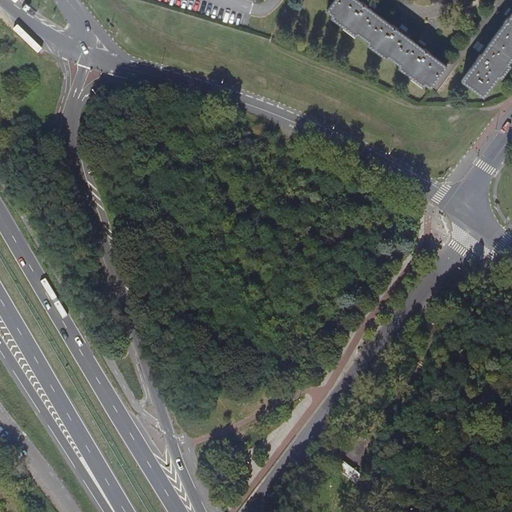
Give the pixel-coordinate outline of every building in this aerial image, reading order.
[(431,88),(442,72),(447,65),(357,0),(335,0),(327,11),(431,88)] [(511,13),(464,77),(486,94),(511,58),(511,13)] [(367,203),(374,192),(342,169),(327,189),(342,200),(349,190),(367,203)] [(288,314),(311,331),(400,212),(377,195),(288,314)] [(191,224),(209,312),(251,303),(246,277),(225,282),(212,220),(191,224)] [(263,380),(290,368),(260,304),(234,316),(263,380)] [(362,476),(334,454),(329,461),(337,468),(337,469),(356,484),(362,476)]
